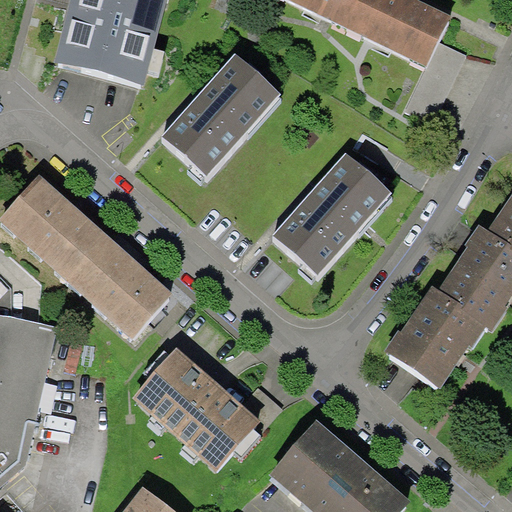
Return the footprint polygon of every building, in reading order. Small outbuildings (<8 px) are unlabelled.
[(73,0),(56,66),(148,91),(172,0),(73,0)] [(456,18),(416,0),(270,0),(430,74),(456,18)] [(165,140),(209,181),(286,99),(242,58),(165,140)] [(349,156),(274,239),(321,282),(397,200),(349,156)] [(69,286),(109,241),(41,181),(1,226),(69,286)] [(428,292),(386,357),(441,393),(484,328),(491,333),(511,299),(511,204),(488,241),(479,235),(438,298),(428,292)] [(177,301),(109,241),(69,286),(137,346),(177,301)] [(11,315),(0,314),(0,487),(27,465),(58,326),(11,315)] [(235,414),(167,353),(124,401),(209,476),(252,428),(235,414)] [(279,410),(255,390),(235,414),(252,428),(259,434),(279,410)] [(412,511),(416,508),(320,426),(272,482),(306,511),(412,511)] [(168,511),(146,494),(131,511),(168,511)]
